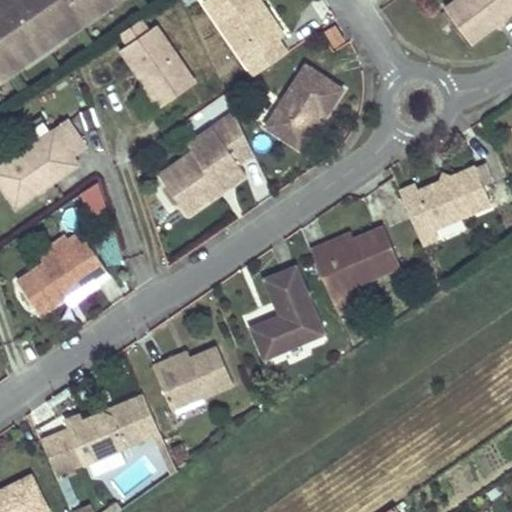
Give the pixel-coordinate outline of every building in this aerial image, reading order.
[(0,0),(0,70),(7,65),(12,73),(26,64),(22,59),(62,31),(66,36),(109,7),(106,2),(107,0),(0,0)] [(204,0),(255,74),(288,51),(279,39),(262,13),(258,15),(253,9),(263,2),(261,0),(204,0)] [(511,12),(511,0),(455,0),(447,7),(473,42),(511,12)] [(263,2),(253,9),(258,15),(262,13),(279,39),(285,34),(263,2)] [(143,20),(122,34),(130,45),(122,50),(146,85),(162,107),(197,83),(158,26),(150,31),(143,20)] [(334,25),(325,31),(335,46),(344,40),(334,25)] [(22,59),(26,64),(66,36),(62,31),(22,59)] [(307,62),(267,124),(301,145),(317,120),(311,116),(317,108),(322,112),(326,115),(345,86),(307,62)] [(7,65),(0,70),(0,81),(12,73),(7,65)] [(156,111),(162,107),(146,85),(141,89),(156,111)] [(311,116),(317,120),(322,112),(317,108),(311,116)] [(194,151),(161,174),(189,214),(223,191),(218,184),(228,178),(232,184),(247,174),(240,163),(255,152),(235,111),(189,144),(194,151)] [(0,165),(0,184),(16,207),(51,183),(48,178),(75,159),(73,155),(86,146),(68,120),(0,165)] [(75,159),(48,178),(51,183),(79,164),(75,159)] [(415,186),(400,192),(419,236),(433,229),(491,204),(474,166),(451,176),(447,185),(439,181),(418,191),(415,186)] [(447,185),(451,176),(442,173),(439,181),(447,185)] [(228,178),(218,184),(223,191),(232,184),(228,178)] [(99,186),(87,190),(93,208),(105,204),(99,186)] [(327,245),(311,252),(338,314),(354,307),(346,290),(401,266),(384,227),(329,251),(327,245)] [(433,229),(419,236),(423,245),(437,238),(433,229)] [(41,314),(65,297),(63,293),(91,274),(94,278),(107,269),(84,236),(72,244),(44,264),(18,282),(41,314)] [(72,244),(66,237),(39,256),(44,264),(72,244)] [(265,359),(324,334),(296,267),(265,280),(280,316),(252,328),(265,359)] [(65,297),(94,278),(91,274),(63,293),(65,297)] [(171,366),(168,360),(153,367),(172,410),(233,383),(216,346),(189,358),(171,366)] [(168,360),(171,366),(189,358),(186,352),(168,360)] [(160,432),(143,395),(116,407),(112,417),(102,413),(83,422),(80,415),(65,422),(69,431),(84,466),(153,435),(160,432)] [(69,431),(42,443),(57,478),(84,466),(69,431)] [(171,476),(177,472),(160,432),(153,435),(171,476)] [(0,511),(47,511),(50,511),(32,474),(0,489),(0,511)] [(102,511),(118,511),(122,509),(117,502),(102,511)]
